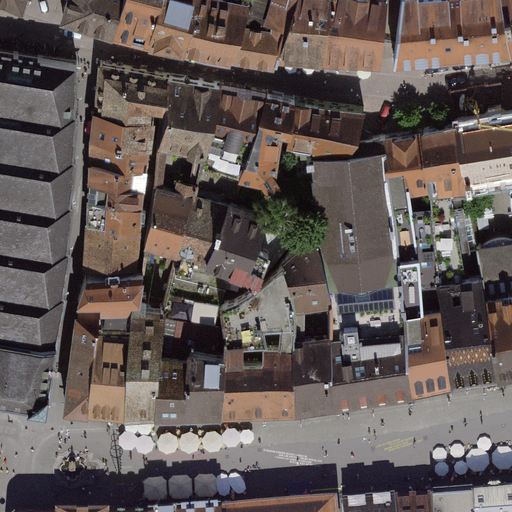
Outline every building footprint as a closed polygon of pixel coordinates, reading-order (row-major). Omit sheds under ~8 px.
[(69,0),(65,15),(112,31),(120,0),(69,0)] [(120,0),(112,31),(147,39),(157,0),(120,0)] [(157,0),(147,39),(185,46),(198,0),(157,0)] [(198,0),(185,46),(278,65),(280,54),(297,0),(198,0)] [(297,0),(280,54),(322,57),(334,0),(297,0)] [(334,0),(322,57),(380,60),(387,0),(334,0)] [(402,0),(393,59),(511,50),(504,0),(402,0)] [(0,141),(24,55),(0,50),(0,141)] [(82,107),(86,63),(24,55),(0,141),(0,396),(58,404),(67,342),(64,342),(74,290),(71,289),(78,244),(76,244),(81,199),(78,198),(84,153),(81,153),(86,107),(82,107)] [(106,58),(102,107),(150,116),(151,105),(162,107),(167,68),(106,58)] [(223,77),(167,68),(162,107),(159,144),(207,153),(207,148),(223,77)] [(271,86),(223,77),(207,148),(212,149),(216,138),(249,150),(271,86)] [(299,91),(271,86),(249,150),(245,160),(242,171),(273,179),(281,124),(291,126),(299,91)] [(367,103),(299,91),(291,126),(289,139),(315,143),(349,149),(354,139),(358,131),(367,103)] [(102,107),(99,135),(152,143),(156,117),(150,116),(102,107)] [(511,168),(511,112),(488,117),(498,171),(511,168)] [(498,171),(488,117),(457,122),(465,172),(466,176),(467,176),(468,183),(474,182),(472,175),(498,171)] [(465,172),(457,122),(424,129),(430,179),(465,172)] [(430,179),(424,129),(387,135),(392,191),(410,188),(421,186),(428,252),(437,251),(432,198),(430,179)] [(99,135),(97,158),(149,165),(152,143),(99,135)] [(392,191),(387,135),(354,139),(349,149),(315,143),(323,238),(321,241),(332,298),(332,304),(345,304),(345,301),(353,301),(355,331),(386,329),(388,323),(387,301),(405,300),(392,191)] [(158,185),(195,192),(197,186),(203,166),(207,153),(159,144),(158,185)] [(245,160),(212,149),(207,148),(207,153),(203,166),(241,176),(242,171),(245,160)] [(97,158),(95,177),(147,183),(149,165),(97,158)] [(241,176),(203,166),(197,186),(235,196),(241,176)] [(95,177),(93,197),(144,203),(147,183),(95,177)] [(181,250),(195,192),(158,185),(147,239),(181,250)] [(408,329),(414,385),(453,377),(440,280),(437,251),(428,252),(419,254),(410,188),(392,191),(405,300),(408,329)] [(256,247),(267,213),(195,192),(181,250),(231,265),(222,294),(238,290),(250,283),(263,274),(248,269),(256,247)] [(463,275),(458,233),(452,233),(449,196),(432,198),(437,251),(440,280),(463,275)] [(93,197),(91,220),(142,226),(144,203),(93,197)] [(305,226),(267,213),(256,247),(282,255),(305,226)] [(91,220),(88,264),(136,264),(142,226),(91,220)] [(332,298),(321,241),(311,231),(282,263),(290,279),(296,299),(318,298),(332,298)] [(483,272),(497,369),(498,372),(511,368),(511,275),(506,240),(478,244),(483,272)] [(231,265),(181,250),(165,308),(161,352),(227,351),(228,337),(224,301),(221,300),(222,294),(231,265)] [(228,337),(227,351),(243,351),(243,339),(269,337),(269,322),(282,319),(283,341),(295,341),(296,328),(296,299),(290,279),(282,263),(267,279),(244,294),(224,301),(228,337)] [(144,269),(87,273),(83,300),(138,298),(144,269)] [(440,280),(453,377),(497,369),(483,272),(463,275),(440,280)] [(332,304),(332,298),(318,298),(319,314),(309,315),(309,325),(332,322),(332,304)] [(101,306),(81,305),(75,354),(97,356),(101,306)] [(126,407),(136,306),(120,306),(120,323),(109,322),(110,314),(111,313),(111,306),(101,306),(97,356),(91,406),(126,407)] [(136,306),(126,407),(155,406),(161,352),(165,308),(136,306)] [(295,341),(296,402),(336,397),(333,330),(332,322),(309,325),(296,328),(295,341)] [(333,330),(336,397),(414,385),(408,329),(386,329),(355,331),(333,330)] [(227,351),(222,405),(296,402),(295,341),(283,341),(266,342),(267,357),(244,359),(243,351),(227,351)] [(161,352),(155,406),(222,405),(227,351),(161,352)] [(97,356),(75,354),(67,404),(91,406),(97,356)] [(511,511),(511,498),(476,502),(476,503),(476,511),(511,511)] [(476,511),(476,503),(433,505),(433,511),(476,511)]
